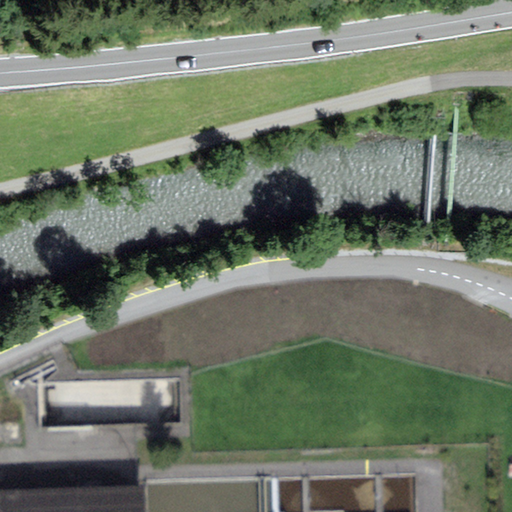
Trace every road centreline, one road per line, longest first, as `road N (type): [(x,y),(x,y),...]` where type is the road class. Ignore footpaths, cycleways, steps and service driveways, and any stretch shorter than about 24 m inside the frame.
road 1 (unclassified): [(511,292),(432,265),(321,259),(250,268),(136,303),(0,360)]
road 2 (primary): [(511,9),(310,42),(0,75)]
